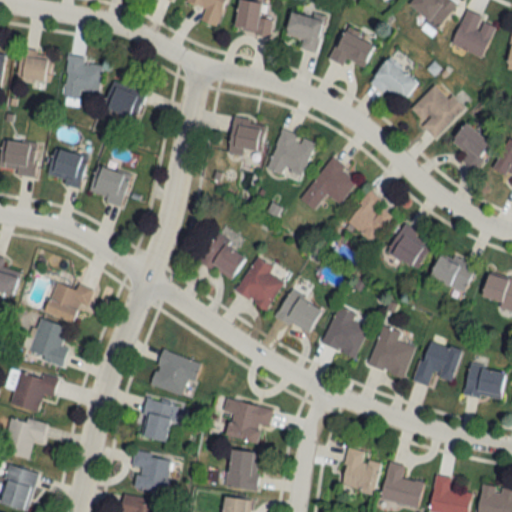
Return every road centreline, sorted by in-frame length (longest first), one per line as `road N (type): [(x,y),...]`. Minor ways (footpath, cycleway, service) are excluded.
road 1 (residential): [(511,232),(438,198),(348,118),(292,90),(194,67),(98,21),(0,5)]
road 2 (residential): [(194,67),(175,171),(104,366),(69,511)]
road 3 (residential): [(511,451),(378,415),(320,389),(140,280)]
road 4 (residential): [(140,280),(51,225),(0,213)]
road 5 (residential): [(289,511),(320,389)]
